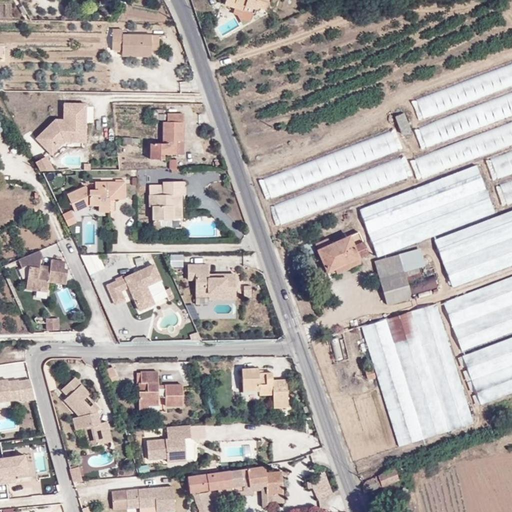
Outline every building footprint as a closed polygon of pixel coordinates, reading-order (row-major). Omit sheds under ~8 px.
[(226,0),(225,5),(234,8),(235,4),(255,10),(259,8),(265,10),(268,0),(226,0)] [(234,8),(254,14),(255,10),(235,4),(234,8)] [(123,34),(123,29),(113,29),(112,49),(122,49),(122,56),(151,57),(152,51),(159,51),(159,35),(123,34)] [(511,86),(511,66),(417,101),(423,118),(511,86)] [(511,113),(511,95),(420,130),(426,147),(511,113)] [(66,141),(87,141),(88,104),(66,103),(66,120),(57,119),(38,138),(53,153),(66,141)] [(395,116),(403,135),(411,131),(404,113),(395,116)] [(183,154),(184,114),(168,114),(168,122),(164,122),(163,144),(151,143),(150,159),(164,160),(165,153),(183,154)] [(511,144),(511,125),(413,163),(419,180),(511,144)] [(400,149),(394,133),(262,182),(269,199),(400,149)] [(511,172),(511,152),(487,162),(494,179),(511,172)] [(48,157),(36,164),(39,170),(43,170),(55,170),(48,157)] [(410,176),(404,159),(272,208),(278,226),(410,176)] [(485,189),(476,166),(360,210),(368,233),(485,189)] [(418,181),(417,178),(355,206),(358,205),(418,181)] [(186,195),(186,181),(163,182),(163,195),(150,195),(150,206),(153,206),(153,220),(174,220),(174,217),(182,217),(181,195),(186,195)] [(107,190),(116,190),(116,199),(124,199),(124,182),(99,182),(99,190),(88,190),(86,186),(68,195),(75,211),(87,206),(99,206),(99,210),(109,210),(109,199),(107,199),(107,190)] [(511,202),(511,183),(497,189),(504,206),(511,202)] [(494,213),(485,189),(368,233),(377,257),(397,249),(494,213)] [(116,199),(116,190),(107,190),(107,199),(109,199),(116,199)] [(511,211),(435,240),(444,263),(511,237),(511,211)] [(74,212),(65,216),(70,228),(79,224),(74,212)] [(316,244),(328,273),(335,269),(358,259),(368,254),(359,232),(331,245),(328,239),(316,244)] [(511,264),(511,237),(444,263),(453,287),(511,264)] [(42,258),(38,249),(16,259),(20,268),(27,264),(28,266),(24,288),(35,290),(35,286),(46,287),(47,281),(64,284),(66,270),(62,269),(63,262),(50,259),(48,269),(38,267),(39,259),(42,258)] [(425,265),(420,249),(399,255),(404,272),(425,265)] [(85,259),(91,275),(106,269),(100,253),(85,259)] [(387,305),(412,297),(404,272),(399,255),(374,262),(387,305)] [(360,263),(358,259),(335,269),(337,274),(360,263)] [(144,288),(160,281),(153,265),(125,278),(125,280),(116,283),(115,282),(106,286),(114,305),(123,301),(120,293),(129,289),(139,311),(152,305),(144,288)] [(236,275),(209,275),(209,265),(188,266),(188,279),(196,280),(196,296),(209,296),(210,299),(236,299),(236,275)] [(511,276),(443,302),(453,327),(511,304),(511,276)] [(449,431),(473,423),(436,304),(411,312),(449,431)] [(462,351),(511,332),(511,304),(453,327),(462,351)] [(411,312),(386,319),(424,438),(449,431),(411,312)] [(56,329),(56,318),(44,318),(45,329),(56,329)] [(386,319),(362,327),(379,382),(398,446),(424,438),(386,319)] [(511,337),(462,356),(471,380),(511,364),(511,337)] [(481,404),(511,392),(511,364),(471,380),(481,404)] [(117,378),(114,368),(106,371),(109,381),(117,378)] [(273,381),(273,373),(263,374),(259,374),(258,369),(258,368),(242,368),(242,390),(259,390),(259,395),(273,394),(273,407),(288,406),(286,380),(273,381)] [(368,378),(375,376),(373,369),(366,371),(368,378)] [(138,391),(139,404),(158,404),(158,396),(164,396),(164,405),(182,405),(182,384),(164,385),(164,388),(158,388),(158,385),(158,372),(141,372),(141,382),(147,382),(147,391),(138,391)] [(86,424),(90,440),(104,438),(99,422),(96,409),(91,404),(90,406),(83,399),(90,392),(73,376),(62,387),(69,394),(64,398),(81,415),(83,425),(86,424)] [(19,403),(34,401),(29,382),(17,383),(17,382),(7,383),(7,381),(0,381),(0,402),(19,400),(19,403)] [(74,417),(77,426),(81,426),(83,425),(81,415),(74,417)] [(111,435),(107,420),(99,422),(104,438),(111,435)] [(81,426),(85,442),(90,440),(86,424),(83,425),(81,426)] [(165,463),(186,462),(184,440),(190,440),(190,427),(167,428),(167,441),(146,442),(147,460),(165,459),(165,463)] [(266,472),(264,466),(262,466),(247,468),(249,483),(266,481),(268,503),(283,502),(281,471),(266,472)] [(325,467),(308,475),(314,493),(333,484),(325,467)] [(266,481),(249,483),(247,468),(241,469),(244,490),(233,492),(232,486),(215,488),(216,494),(224,493),(234,497),(255,494),(254,488),(261,488),(262,506),(268,503),(266,481)] [(188,477),(190,492),(215,488),(232,486),(233,492),(244,490),(241,469),(188,477)] [(366,480),(362,485),(365,492),(399,480),(395,469),(366,480)] [(113,502),(127,501),(128,509),(155,507),(156,507),(156,511),(173,511),(175,511),(172,486),(112,492),(113,502)] [(206,511),(205,495),(191,497),(197,511),(206,511)] [(394,511),(403,508),(400,500),(391,504),(394,511)] [(113,502),(113,511),(128,509),(127,501),(113,502)]
